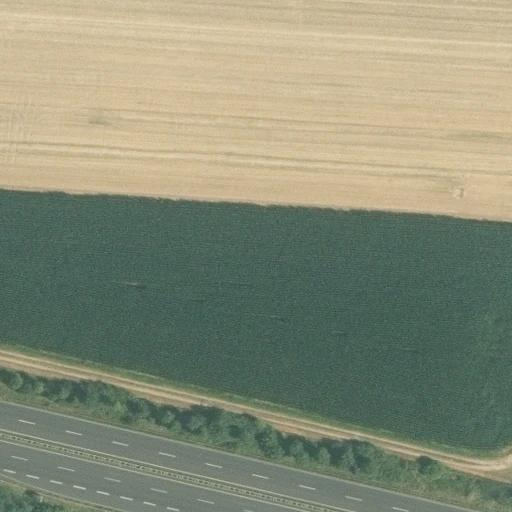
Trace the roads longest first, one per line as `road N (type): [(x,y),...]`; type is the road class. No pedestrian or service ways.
road 1 (track): [(0,355),(478,469),(511,465)]
road 2 (trunk): [(405,511),(0,417)]
road 3 (trunk): [(0,455),(242,511)]
